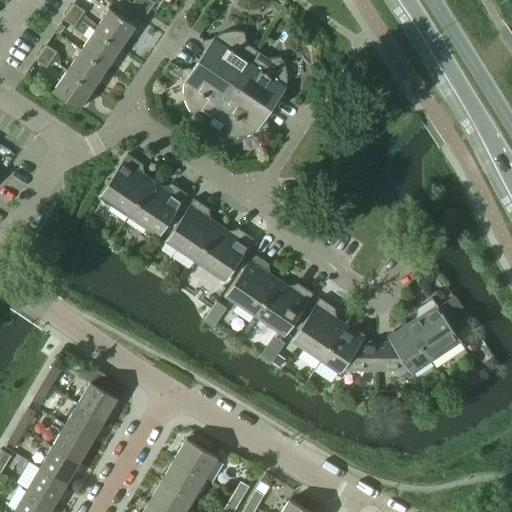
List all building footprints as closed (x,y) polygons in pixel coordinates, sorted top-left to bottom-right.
[(133,0),(132,3),(140,8),(144,0),(133,0)] [(144,0),(140,8),(147,13),(155,2),(151,0),(144,0)] [(69,11),(80,18),(85,11),(74,3),(69,11)] [(95,29),(121,46),(135,25),(109,8),(95,29)] [(63,19),(75,26),(80,18),(69,11),(63,19)] [(81,49),(107,67),(121,46),(95,29),(81,49)] [(199,59),(235,84),(257,51),(246,43),(243,32),(235,31),(228,32),(221,34),(214,38),(202,40),(203,47),(206,49),(199,59)] [(41,52),(52,59),(57,52),(46,44),(41,52)] [(67,70),(93,87),(107,67),(81,49),(67,70)] [(257,51),(235,84),(271,108),(278,97),(281,99),(288,98),(286,86),(286,77),(285,70),(283,63),(280,57),(269,58),(257,51)] [(36,60),(47,67),(52,59),(41,52),(36,60)] [(202,109),(213,117),(221,105),(235,84),(199,59),(192,70),(189,68),(182,69),(185,81),(183,87),(183,93),(185,100),(187,105),(190,111),(202,109)] [(53,91),(79,108),(93,87),(67,70),(53,91)] [(226,135),(233,136),(239,136),(246,135),(251,133),(256,129),(268,127),(267,120),(264,118),(271,108),(235,84),(221,105),(213,117),(224,124),(226,135)] [(99,196),(129,216),(141,199),(153,180),(142,173),(141,168),(144,164),(128,153),(123,160),(110,179),(99,196)] [(129,216),(158,236),(170,219),(183,200),(187,193),(171,182),(169,186),(164,187),(153,180),(141,199),(129,216)] [(165,241),(195,261),(207,243),(219,225),(208,217),(207,212),(210,209),(194,198),(189,205),(177,224),(165,241)] [(195,261),(225,281),(236,264),(249,245),(254,238),(238,227),(235,231),(230,232),(219,225),(207,243),(195,261)] [(225,295),(254,316),(266,298),(279,279),(268,272),(267,267),(270,263),(253,252),(249,259),(237,278),(225,295)] [(254,316),(284,336),(296,318),(309,299),(313,293),(297,282),(294,286),(290,286),(279,279),(266,298),(254,316)] [(332,343),(345,324),(334,317),(333,312),(336,308),(320,297),(315,304),(303,323),(291,340),(321,360),(332,343)] [(420,344),(431,360),(461,341),(450,324),(437,304),(432,297),(416,308),(418,312),(418,317),(407,324),(420,344)] [(351,370),(375,370),(375,341),(362,341),(361,341),(364,337),(345,324),(332,343),(321,360),(340,373),(344,365),(351,370)] [(407,365),(412,373),(431,360),(420,344),(407,324),(388,337),(390,341),(375,341),(375,370),(401,370),(407,365)] [(43,382),(51,387),(61,369),(53,365),(43,382)] [(77,403),(104,419),(117,397),(90,381),(77,403)] [(32,400),(40,405),(51,387),(43,382),(32,400)] [(65,424),(91,440),(104,419),(77,403),(65,424)] [(17,425),(25,430),(36,412),(28,407),(17,425)] [(52,446),(79,462),(91,440),(65,424),(52,446)] [(7,443),(15,447),(25,430),(17,425),(7,443)] [(173,459),(204,478),(217,456),(186,438),(173,459)] [(40,467),(66,483),(79,462),(52,446),(40,467)] [(0,454),(0,472),(10,455),(2,450),(0,454)] [(161,480),(192,499),(204,478),(173,459),(161,480)] [(27,488),(54,504),(66,483),(40,467),(27,488)] [(149,501),(167,511),(184,511),(192,499),(161,480),(149,501)] [(232,494),(241,499),(248,486),(240,481),(232,494)] [(14,510),(16,511),(48,511),(54,504),(27,488),(14,510)] [(247,503),(256,508),(263,494),(255,490),(247,503)] [(225,508),(231,511),(232,511),(241,499),(232,494),(225,508)] [(281,511),(311,511),(289,499),(281,511)] [(142,511),(167,511),(149,501),(142,511)] [(242,511),(253,511),(256,508),(247,503),(242,511)]
